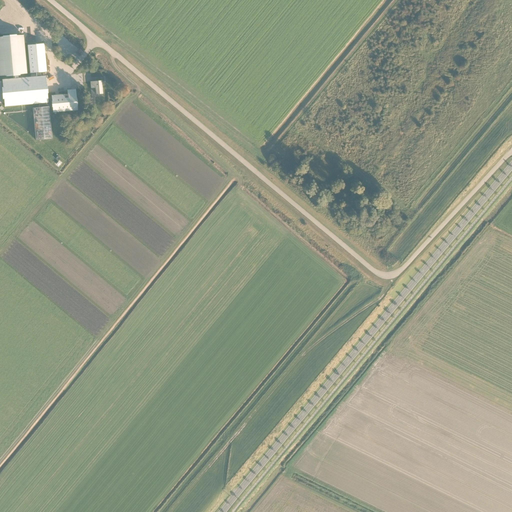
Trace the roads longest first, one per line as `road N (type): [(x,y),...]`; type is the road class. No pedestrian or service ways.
road 1 (unclassified): [(511,151),(404,267),(383,275),(50,0)]
road 2 (primary): [(222,511),(511,165)]
road 3 (track): [(393,0),(262,153),(114,41),(98,40)]
road 4 (track): [(396,273),(385,292),(302,356),(171,511)]
